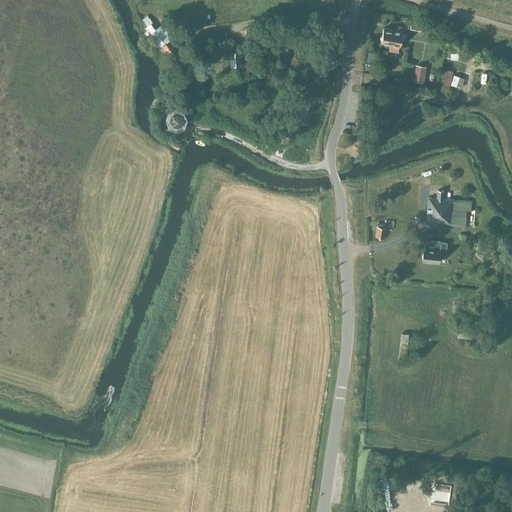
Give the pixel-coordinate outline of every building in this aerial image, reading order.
[(147,17),(141,21),(146,28),(151,24),(153,23),(150,19),(149,20),(147,17)] [(410,28),(420,31),(421,25),(411,22),(410,28)] [(156,30),(150,35),(160,49),(163,46),(171,58),(183,49),(174,37),(172,38),(162,25),(156,30)] [(381,43),(390,45),(389,51),(398,52),(399,47),(400,47),(403,27),(397,26),(396,30),(384,28),(381,43)] [(280,29),(246,29),(246,40),(279,40),(279,41),(280,42),(284,43),(288,44),(289,41),(296,43),(297,43),(298,35),(291,32),(282,29),(280,29)] [(444,57),(464,62),(467,50),(448,45),(447,44),(444,57)] [(289,60),(291,51),(284,49),(281,58),(289,60)] [(239,52),(231,53),(232,67),(240,67),(239,52)] [(413,82),(423,83),(426,67),(416,65),(413,82)] [(444,83),(450,85),(453,71),(446,70),(446,71),(442,70),(441,77),(445,77),(444,83)] [(464,79),(454,75),(451,85),(461,88),(464,79)] [(171,106),(177,110),(182,104),(171,96),(165,104),(170,108),(171,106)] [(169,117),(172,124),(177,125),(182,123),(183,118),(181,114),(177,112),(172,114),(169,117)] [(166,128),(165,134),(178,137),(179,131),(166,128)] [(426,222),(449,224),(466,226),(467,210),(470,210),(471,202),(451,199),(443,199),(444,191),(437,190),(437,198),(428,198),(426,222)] [(376,237),(384,238),(386,225),(378,224),(376,237)] [(421,260),(422,261),(425,261),(425,262),(430,263),(430,261),(439,262),(439,256),(445,256),(447,243),(430,241),(429,242),(424,242),(424,247),(422,247),(421,260)] [(481,337),(483,314),(482,314),(482,311),(479,310),(478,313),(470,312),(467,331),(461,330),(461,327),(459,327),(457,340),(459,341),(460,337),(478,338),(478,336),(481,337)] [(407,334),(407,335),(400,334),(396,362),(404,363),(407,339),(409,339),(409,340),(409,339),(410,339),(411,339),(407,338),(407,336),(412,336),(411,336),(411,335),(411,336),(410,335),(409,335),(408,335),(408,334),(407,334)]
